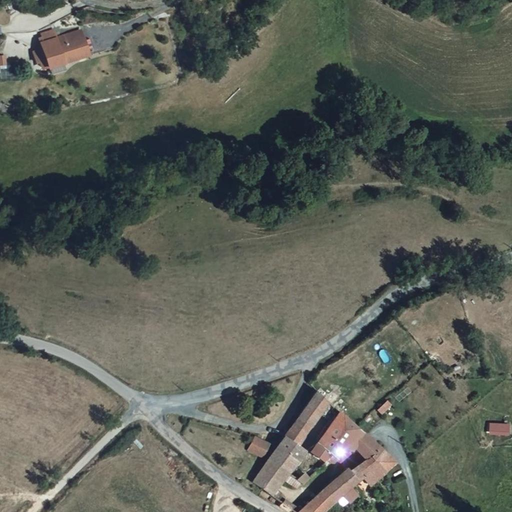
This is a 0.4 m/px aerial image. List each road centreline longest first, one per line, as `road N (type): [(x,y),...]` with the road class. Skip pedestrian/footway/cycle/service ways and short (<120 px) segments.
road 1 (unclassified): [(511,250),(412,284),(311,359),(174,403),(140,403)]
road 2 (unclassified): [(140,403),(209,473),(272,511)]
road 3 (unclassified): [(0,341),(48,347),(140,403)]
road 4 (track): [(140,403),(34,511)]
road 5 (track): [(193,0),(150,11),(72,0)]
